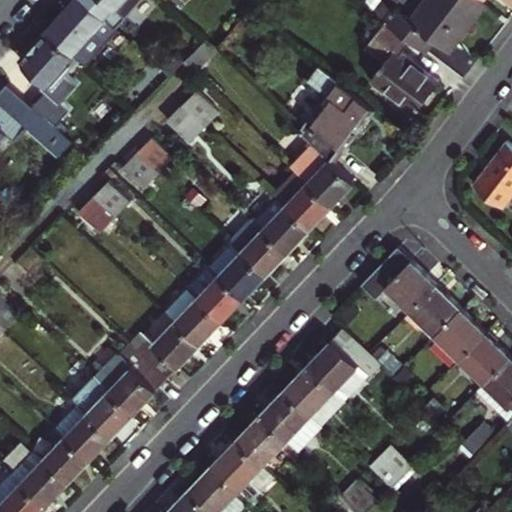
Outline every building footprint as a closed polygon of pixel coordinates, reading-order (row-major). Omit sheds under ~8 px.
[(76,0),(49,32),(73,54),(83,44),(93,52),(115,27),(85,0),(76,0)] [(85,0),(115,27),(138,0),(85,0)] [(450,50),(488,3),(484,0),(483,0),(427,0),(411,21),(397,10),(388,21),(393,25),(411,39),(427,50),(436,39),(450,50)] [(388,21),(387,20),(367,47),(385,61),(372,78),(417,111),(441,80),(402,50),(411,39),(393,25),(388,21)] [(34,106),(56,126),(71,109),(55,94),(68,79),(63,73),(77,58),(73,54),(49,32),(23,61),(45,82),(40,88),(45,93),(34,106)] [(208,40),(184,63),(197,75),(222,50),(208,40)] [(336,161),(378,105),(342,78),(320,106),(314,102),(305,114),(310,119),(303,129),(317,143),(332,157),(336,161)] [(34,106),(10,84),(0,95),(0,145),(9,135),(17,142),(29,129),(63,159),(76,144),(56,126),(34,106)] [(185,108),(207,129),(222,113),(200,92),(185,108)] [(192,144),(207,129),(185,108),(170,123),(192,144)] [(141,154),(163,174),(177,159),(155,139),(141,154)] [(511,143),(506,139),(474,184),(505,206),(511,195),(511,143)] [(309,181),(333,205),(356,181),(336,161),(332,157),(317,143),(294,167),(299,171),(309,181)] [(148,190),(163,174),(141,154),(127,169),(148,190)] [(311,228),(333,205),(309,181),(299,171),(276,194),(287,204),(311,228)] [(97,199),(118,220),(134,203),(112,183),(97,199)] [(104,234),(118,220),(97,199),(83,214),(104,234)] [(289,251),(311,228),(287,204),(265,228),(289,251)] [(230,238),(243,250),(265,228),(252,216),(230,238)] [(265,228),(243,250),(268,273),(289,251),(265,228)] [(245,297),(268,273),(243,250),(230,238),(208,261),(245,297)] [(390,288),(413,310),(439,283),(415,259),(411,264),(398,251),(361,289),(376,303),(390,288)] [(186,284),(223,320),(230,313),(245,297),(208,261),(186,284)] [(413,310),(437,334),(443,329),(463,307),(439,283),(413,310)] [(200,344),(223,320),(186,284),(163,307),(176,321),(200,344)] [(0,327),(4,332),(19,316),(0,297),(0,327)] [(437,334),(462,357),(488,330),(463,307),(443,329),(437,334)] [(168,378),(200,344),(176,321),(154,343),(149,338),(138,349),(168,378)] [(348,402),(383,365),(371,354),(346,329),(311,365),(338,392),(348,402)] [(488,330),(462,357),(487,380),(511,354),(488,330)] [(135,412),(168,378),(138,349),(105,383),(135,412)] [(394,356),(389,351),(381,360),(394,373),(403,365),(394,356)] [(487,380),(479,389),(503,414),(511,405),(511,354),(487,380)] [(287,390),(315,416),(338,392),(311,365),(287,390)] [(88,411),(113,435),(135,412),(105,383),(83,406),(88,411)] [(287,390),(263,415),(291,442),(301,451),(325,426),(315,416),(287,390)] [(338,392),(315,416),(325,426),(348,402),(338,392)] [(511,422),(511,421),(511,405),(503,414),(511,422)] [(66,434),(91,458),(113,435),(88,411),(66,434)] [(291,442),(263,415),(240,439),(267,466),(291,442)] [(475,415),(455,435),(456,436),(465,445),(485,424),(475,415)] [(511,421),(511,422),(501,433),(511,444),(511,421)] [(44,458),(69,481),(91,458),(66,434),(44,458)] [(267,466),(240,439),(215,464),(243,491),(267,466)] [(32,447),(10,469),(22,481),(44,458),(32,447)] [(417,467),(395,447),(375,467),(396,488),(417,467)] [(22,481),(47,505),(69,481),(44,458),(22,481)] [(222,511),(243,491),(215,464),(201,479),(192,489),(216,511),(222,511)] [(0,479),(0,505),(7,511),(39,511),(47,505),(22,481),(10,469),(0,479)] [(344,493),(364,511),(369,511),(381,500),(359,478),(344,493)] [(216,511),(192,489),(169,511),(216,511)] [(364,511),(344,493),(344,492),(333,504),(341,511),(364,511)]
